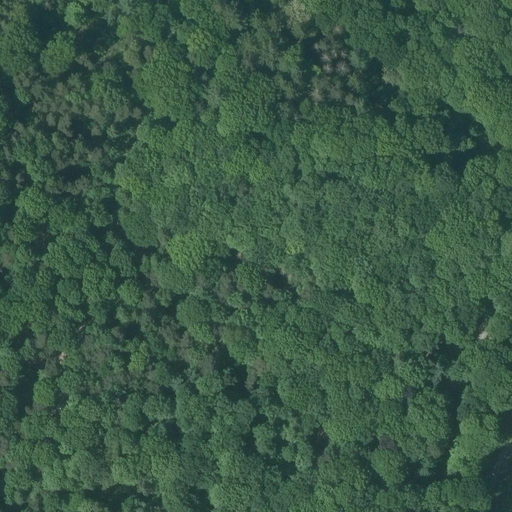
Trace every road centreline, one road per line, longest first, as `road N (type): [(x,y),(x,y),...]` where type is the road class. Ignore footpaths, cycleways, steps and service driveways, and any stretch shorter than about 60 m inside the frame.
road 1 (track): [(437,497),(48,416)]
road 2 (track): [(433,511),(511,245)]
